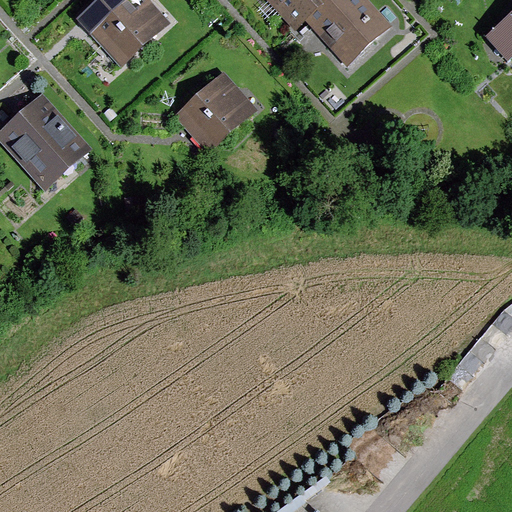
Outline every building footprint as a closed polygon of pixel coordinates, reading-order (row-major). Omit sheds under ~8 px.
[(169,26),(143,0),(121,0),(86,34),(122,71),(169,26)] [(257,0),(284,29),(293,19),(314,0),(257,0)] [(314,0),(293,19),(342,74),(390,31),(362,0),(314,0)] [(511,21),(494,39),(511,57),(511,21)] [(225,74),(173,122),(206,157),(258,109),(225,74)] [(85,149),(37,98),(0,132),(0,149),(40,192),(85,149)]
